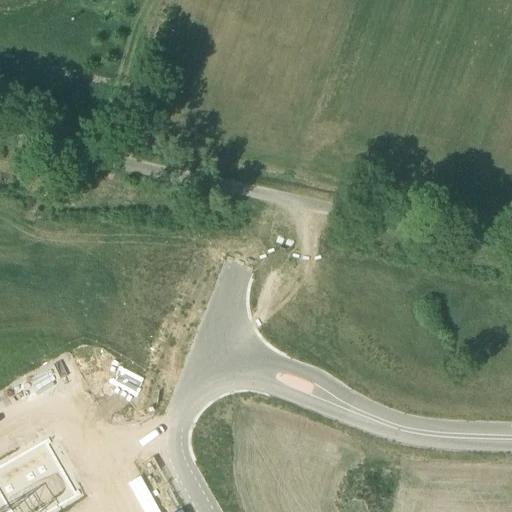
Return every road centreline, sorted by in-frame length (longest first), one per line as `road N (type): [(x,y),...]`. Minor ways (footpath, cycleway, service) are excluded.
road 1 (track): [(511,248),(0,136)]
road 2 (unclassified): [(511,439),(378,421),(210,349)]
road 3 (unclassified): [(199,511),(172,442),(210,349)]
